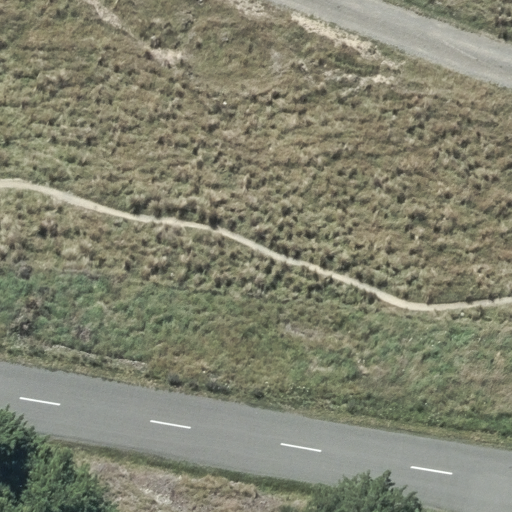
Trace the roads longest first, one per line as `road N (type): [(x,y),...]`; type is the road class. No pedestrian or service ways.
road 1 (unclassified): [(0,396),(511,485)]
road 2 (track): [(320,0),(511,64)]
